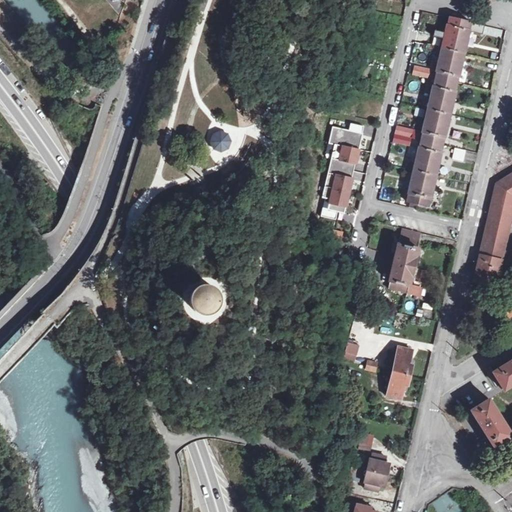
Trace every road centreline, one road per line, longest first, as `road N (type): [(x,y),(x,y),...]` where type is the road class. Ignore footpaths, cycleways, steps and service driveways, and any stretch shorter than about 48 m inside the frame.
road 1 (trunk): [(0,83),(139,309),(218,511)]
road 2 (unclassified): [(182,0),(118,202),(83,283),(166,437)]
road 3 (primary): [(0,336),(82,243),(162,0)]
road 4 (residential): [(415,0),(370,204)]
road 5 (residential): [(432,430),(471,229)]
road 6 (unclassified): [(166,437),(211,434),(297,449),(314,471),(312,511)]
road 7 (residential): [(471,229),(511,52)]
road 8 (track): [(0,22),(53,79),(90,96),(136,86)]
